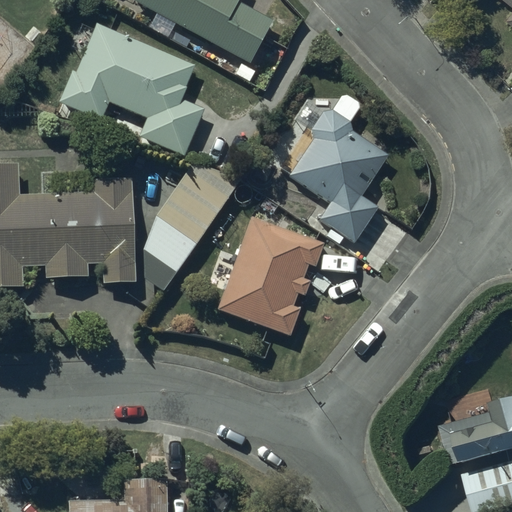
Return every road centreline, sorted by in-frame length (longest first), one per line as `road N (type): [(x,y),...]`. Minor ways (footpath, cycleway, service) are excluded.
road 1 (residential): [(0,393),(175,391),(222,404),(311,450)]
road 2 (residential): [(497,225),(311,450)]
road 3 (residential): [(354,0),(472,132),(497,225)]
